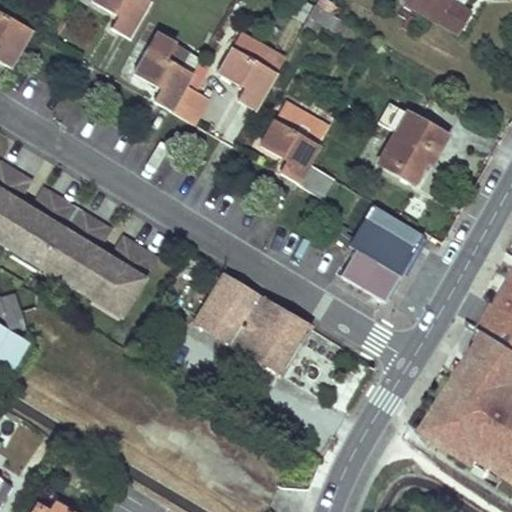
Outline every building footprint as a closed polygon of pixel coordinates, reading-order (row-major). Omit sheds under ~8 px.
[(118,18),(112,30),(128,40),(151,0),(95,0),(93,3),(118,18)] [(408,0),(406,5),(455,34),(468,13),(447,1),(447,0),(408,0)] [(317,5),(309,19),(322,26),(353,43),(360,31),(338,18),(317,5)] [(0,13),(0,46),(2,48),(0,51),(0,61),(10,68),(32,32),(0,13)] [(309,19),(303,29),(315,37),(322,26),(309,19)] [(185,89),(202,59),(160,35),(136,75),(160,90),(154,103),(171,112),(185,89)] [(284,61),(240,36),(231,51),(275,76),(284,61)] [(231,51),(218,74),(245,90),(239,102),(254,112),(275,76),(231,51)] [(207,103),(185,89),(171,112),(194,126),(207,103)] [(285,106),(275,125),(318,150),(329,131),(285,106)] [(407,116),(378,164),(417,186),(445,138),(407,116)] [(275,125),(263,146),(286,162),(279,175),(297,185),(320,202),(333,181),(309,166),(318,150),(275,125)] [(0,161),(0,244),(22,258),(27,255),(58,273),(59,281),(99,307),(105,303),(123,314),(157,259),(122,237),(112,253),(118,257),(115,261),(92,249),(95,243),(102,247),(112,231),(43,189),(33,204),(39,207),(35,213),(13,200),(17,194),(22,196),(32,181),(0,161)] [(341,226),(335,237),(356,251),(401,277),(423,237),(373,207),(354,239),(346,234),(347,230),(341,226)] [(356,251),(342,277),(387,303),(401,277),(356,251)] [(27,255),(22,258),(59,281),(58,273),(27,255)] [(511,261),(505,257),(490,282),(511,295),(511,261)] [(209,290),(190,321),(280,374),(310,324),(222,272),(219,277),(210,271),(201,285),(209,290)] [(6,328),(22,322),(15,294),(0,297),(0,310),(1,310),(6,328)] [(482,302),(470,321),(499,340),(511,321),(482,302)] [(105,303),(99,307),(120,319),(123,314),(105,303)] [(0,323),(0,366),(9,372),(26,346),(29,341),(6,328),(6,327),(0,323)] [(511,462),(495,490),(511,500),(511,462)] [(0,500),(10,485),(0,478),(0,500)] [(36,505),(31,511),(68,511),(53,503),(48,511),(36,505)]
